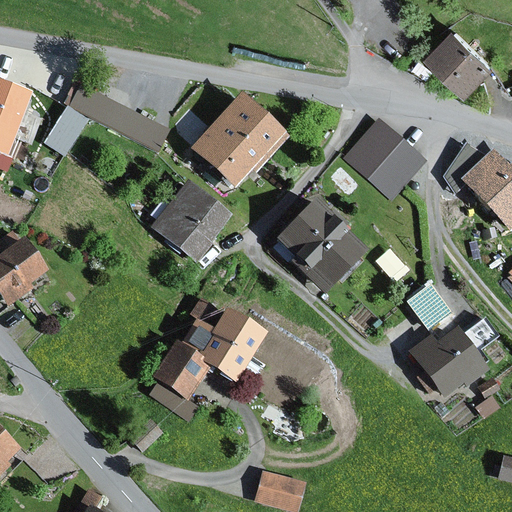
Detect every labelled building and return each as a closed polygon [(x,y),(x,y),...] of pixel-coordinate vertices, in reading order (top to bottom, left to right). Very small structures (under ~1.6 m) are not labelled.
[(460,36),(432,65),(470,102),(498,73),(460,36)] [(0,156),(8,159),(31,99),(0,87),(0,156)] [(286,145),(244,103),(194,153),(236,195),(286,145)] [(64,127),(79,137),(93,117),(78,106),(64,127)] [(405,144),(380,123),(344,164),(393,206),(429,165),(405,144)] [(464,179),(508,226),(511,222),(511,167),(509,170),(493,152),(464,179)] [(233,222),(192,187),(155,230),(196,265),(233,222)] [(311,208),(273,248),(325,297),(363,258),(311,208)] [(31,246),(0,263),(0,286),(8,301),(49,279),(31,246)] [(433,282),(412,297),(432,325),(453,311),(433,282)] [(206,360),(172,343),(150,385),(193,407),(211,374),(239,389),(264,341),(226,322),(206,360)] [(433,336),(397,361),(442,424),(501,382),(469,337),(446,354),(433,336)] [(17,449),(0,432),(0,473),(7,467),(3,463),(17,449)] [(511,468),(505,467),(500,485),(511,488),(511,468)] [(298,511),(305,491),(268,480),(259,511),(261,511),(298,511)]
